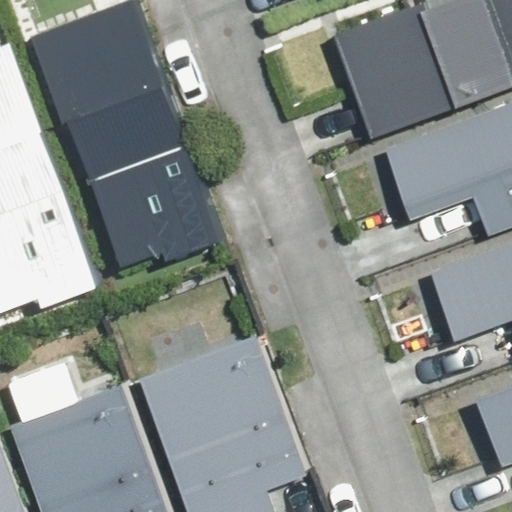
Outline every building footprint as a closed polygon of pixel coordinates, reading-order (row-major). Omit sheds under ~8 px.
[(125,0),(122,0),(34,33),(120,265),(161,250),(165,259),(215,241),(125,0)] [(421,0),(332,33),(370,135),(511,82),(511,0),(442,0),(423,7),(421,0)] [(39,304),(95,284),(7,43),(0,45),(0,307),(35,295),(39,304)] [(511,103),(390,147),(414,211),(479,188),(495,231),(511,224),(511,103)] [(511,229),(433,258),(456,322),(511,302),(511,229)] [(131,375),(181,511),(266,511),(256,484),(295,470),(244,333),(131,375)] [(0,418),(35,511),(163,511),(113,376),(0,418)] [(511,376),(484,386),(507,451),(511,449),(511,376)] [(0,511),(21,511),(0,455),(0,511)]
